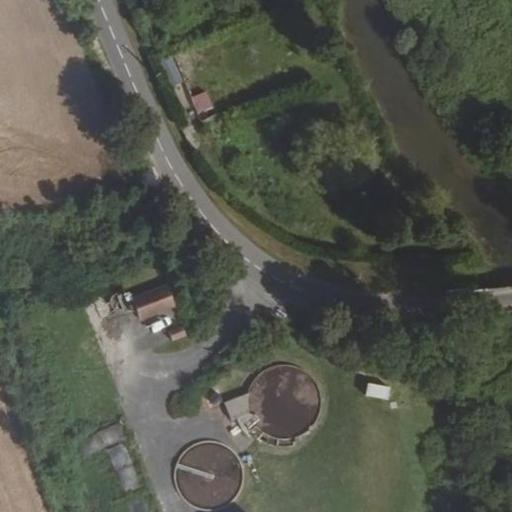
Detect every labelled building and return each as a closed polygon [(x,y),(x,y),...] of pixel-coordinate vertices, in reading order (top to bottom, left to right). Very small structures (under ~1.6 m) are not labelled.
[(167,87),(181,83),(174,56),(160,60),(167,87)] [(288,96),(279,78),(248,91),(257,109),(288,96)] [(196,114),(213,111),(210,92),(193,95),(196,114)] [(177,308),(170,289),(135,302),(142,321),(177,308)] [(185,329),(171,334),(175,344),(189,339),(185,329)] [(365,396),(389,399),(390,386),(367,384),(365,396)] [(251,403),(251,399),(226,408),(233,426),(252,420),(251,414),(250,410),(250,406),(251,403)]
